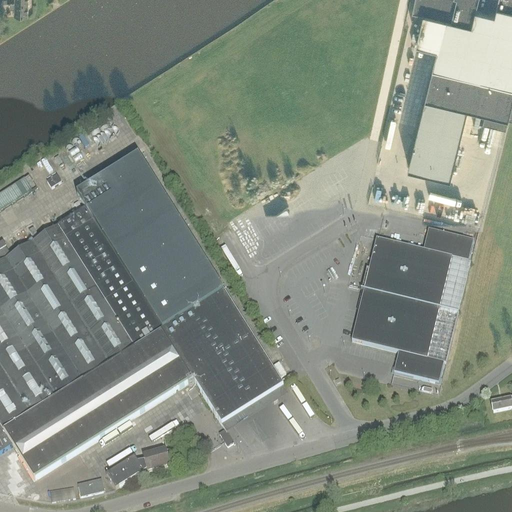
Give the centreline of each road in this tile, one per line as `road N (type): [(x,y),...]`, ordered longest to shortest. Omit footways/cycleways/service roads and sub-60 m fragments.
road 1 (unclassified): [(92,511),(352,437)]
road 2 (unclassified): [(352,437),(228,239)]
road 3 (unclassified): [(331,511),(511,468)]
road 4 (unclassified): [(352,437),(457,404),(511,364)]
